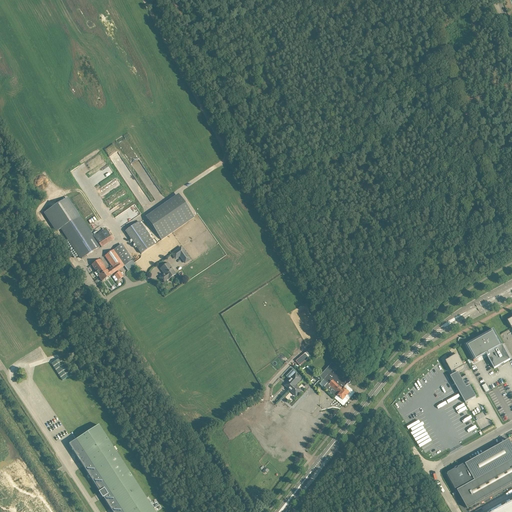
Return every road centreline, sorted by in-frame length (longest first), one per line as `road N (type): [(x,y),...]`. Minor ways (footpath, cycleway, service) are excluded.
road 1 (secondary): [(303,481),(422,344)]
road 2 (track): [(0,391),(78,511)]
